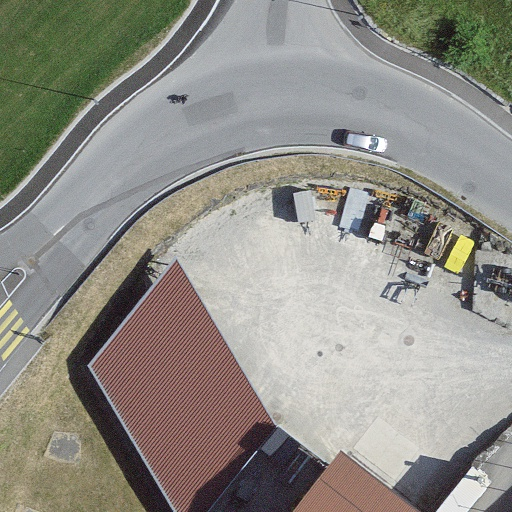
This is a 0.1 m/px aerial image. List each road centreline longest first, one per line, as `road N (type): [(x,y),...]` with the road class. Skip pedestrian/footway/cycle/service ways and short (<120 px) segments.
road 1 (residential): [(263,99),(188,121),(148,144),(0,291)]
road 2 (residential): [(263,99),(396,115),(511,185)]
